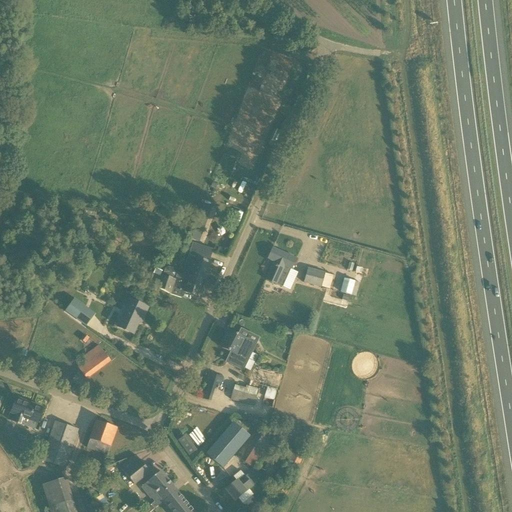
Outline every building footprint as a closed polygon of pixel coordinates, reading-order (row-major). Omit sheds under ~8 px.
[(206,219),(199,217),(191,239),(197,242),(206,219)] [(172,224),(169,232),(176,234),(179,227),(172,224)] [(191,245),(188,255),(192,257),(196,258),(190,278),(205,278),(213,252),(197,247),(191,245)] [(274,262),(266,281),(282,288),(291,270),(292,270),(296,259),(272,248),(267,259),(274,262)] [(160,276),(156,289),(170,294),(181,298),(184,291),(186,292),(185,292),(199,297),(205,278),(190,278),(185,276),(177,273),(177,272),(176,270),(169,267),(164,269),(162,275),(161,275),(160,276)] [(303,282),(320,287),(324,273),(307,268),(303,282)] [(352,295),(355,280),(344,278),(341,293),(352,295)] [(74,300),(66,312),(86,326),(94,314),(74,300)] [(148,308),(130,300),(118,327),(133,334),(141,318),(143,319),(148,308)] [(229,332),(221,348),(231,353),(232,353),(227,363),(239,369),(244,372),(252,355),(256,347),(251,345),(243,341),(244,339),(229,332)] [(84,334),(80,340),(85,343),(89,338),(84,334)] [(86,379),(94,373),(110,362),(103,352),(101,354),(97,348),(90,353),(89,352),(81,357),(86,364),(79,369),(86,379)] [(255,383),(279,390),(284,375),(259,368),(255,383)] [(208,373),(205,381),(220,385),(223,377),(208,373)] [(254,405),(258,389),(246,386),(246,389),(234,386),(231,399),(254,405)] [(11,413),(8,420),(14,422),(21,425),(22,425),(24,420),(37,424),(37,423),(42,408),(16,399),(11,413)] [(96,421),(87,448),(107,455),(117,428),(96,421)] [(12,431),(14,425),(6,422),(5,425),(8,430),(12,431)] [(55,422),(42,461),(65,469),(78,430),(55,422)] [(225,468),(238,454),(252,438),(237,424),(210,454),(215,459),(225,468)] [(254,468),(271,442),(258,433),(241,460),(254,468)] [(189,456),(194,453),(183,437),(178,441),(189,456)] [(297,469),(303,458),(291,452),(286,464),(297,469)] [(120,468),(134,485),(149,472),(135,455),(128,461),(126,459),(118,462),(120,468)] [(237,481),(226,490),(235,501),(246,492),(253,486),(249,481),(241,472),(240,471),(233,477),(234,478),(237,481)] [(152,498),(157,504),(159,506),(164,502),(177,491),(172,486),(161,473),(161,472),(148,483),(157,494),(152,498)] [(76,511),(66,478),(42,485),(50,511),(76,511)] [(288,487),(279,483),(274,494),(283,498),(288,487)] [(193,511),(177,491),(164,502),(171,511),(193,511)]
